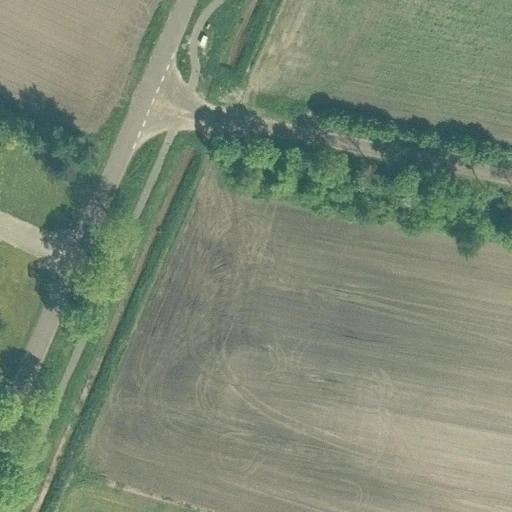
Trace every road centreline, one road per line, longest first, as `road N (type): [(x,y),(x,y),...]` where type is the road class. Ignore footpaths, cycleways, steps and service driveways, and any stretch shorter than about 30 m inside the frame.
road 1 (unclassified): [(511,170),(148,94)]
road 2 (tertiary): [(148,94),(0,430)]
